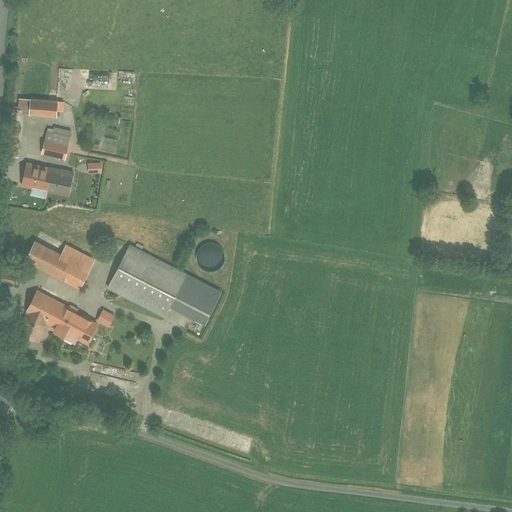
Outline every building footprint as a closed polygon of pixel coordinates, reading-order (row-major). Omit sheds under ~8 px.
[(63,101),(56,100),(29,98),(27,115),(54,117),(55,110),(62,111),(63,101)] [(45,131),(40,156),(63,161),(68,137),(45,131)] [(48,167),(25,162),(20,186),(43,191),(42,193),(68,198),(74,171),(48,165),(48,167)] [(87,173),(101,172),(101,162),(87,162),(87,173)] [(30,264),(77,289),(93,259),(62,243),(58,251),(32,238),(27,246),(21,259),(30,264)] [(224,292),(128,243),(105,288),(162,317),(168,305),(207,325),(224,292)] [(221,252),(218,248),(212,245),(207,244),(201,246),(197,249),(194,254),(194,260),(195,265),(199,270),(203,272),(210,273),(215,271),(219,268),(222,263),(223,257),(221,252)] [(0,280),(16,284),(18,273),(0,269),(0,280)] [(37,342),(46,322),(54,326),(51,331),(72,342),(75,338),(83,343),(95,321),(35,287),(23,309),(26,311),(16,332),(37,342)] [(96,321),(109,327),(115,314),(102,308),(96,321)]
